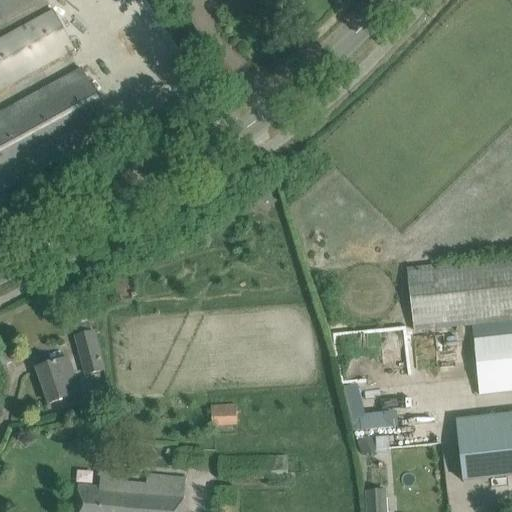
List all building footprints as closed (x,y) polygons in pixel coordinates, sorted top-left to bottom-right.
[(0,0),(0,22),(40,0),(0,0)] [(0,41),(0,192),(114,130),(105,112),(83,68),(0,111),(0,91),(75,53),(55,12),(0,41)] [(511,256),(407,268),(413,327),(414,332),(511,321),(511,256)] [(101,384),(109,382),(96,333),(78,338),(87,375),(98,372),(101,384)] [(511,334),(474,339),(480,396),(511,392),(511,334)] [(68,358),(37,369),(49,404),(80,394),(75,378),(68,358)] [(395,411),(362,414),(359,384),(345,385),(349,431),(396,427),(395,411)] [(213,426),(238,426),(238,407),(213,407),(213,426)] [(463,482),(511,476),(511,414),(456,421),(463,482)] [(389,452),(389,434),(358,435),(358,454),(389,452)] [(203,453),(178,451),(177,465),(202,467),(203,453)] [(290,456),(222,457),(223,481),(290,480),(290,456)] [(183,511),(185,496),(187,479),(147,475),(146,485),(128,483),(128,473),(101,471),(100,488),(99,488),(79,486),(76,511),(183,511)] [(237,490),(218,489),(217,502),(236,503),(237,490)] [(387,511),(386,490),(366,491),(366,511),(387,511)]
